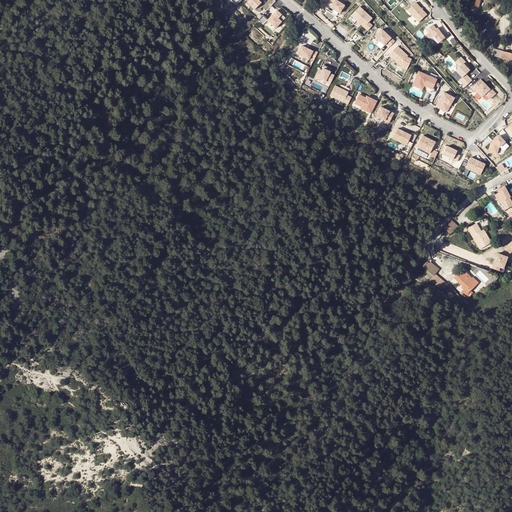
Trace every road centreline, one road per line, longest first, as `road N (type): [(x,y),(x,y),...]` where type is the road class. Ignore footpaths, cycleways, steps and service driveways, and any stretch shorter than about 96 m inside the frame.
road 1 (residential): [(286,0),(396,95),(462,135),(473,140),(511,103)]
road 2 (residential): [(433,255),(434,231),(511,171)]
